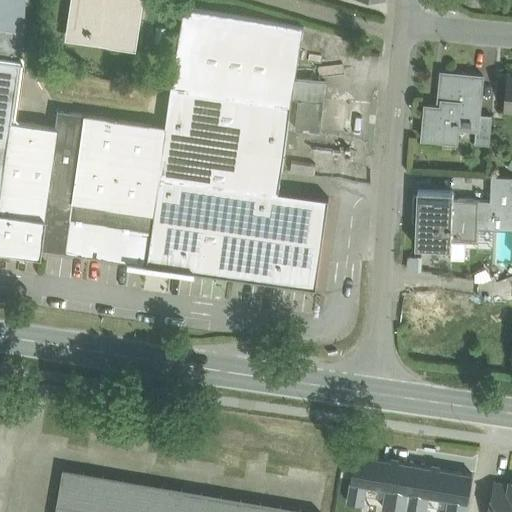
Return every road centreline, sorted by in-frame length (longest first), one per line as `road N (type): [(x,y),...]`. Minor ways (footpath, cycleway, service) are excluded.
road 1 (residential): [(402,14),(373,394)]
road 2 (secondary): [(0,337),(373,394)]
road 3 (secondary): [(373,394),(511,414)]
